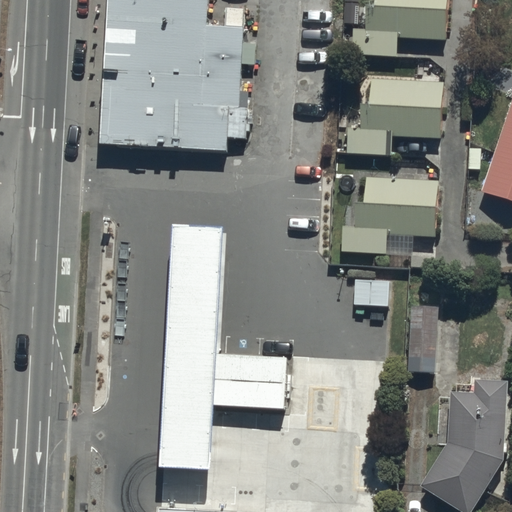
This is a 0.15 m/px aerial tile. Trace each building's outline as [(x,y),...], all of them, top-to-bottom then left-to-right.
[(110,0),(101,146),(242,155),(250,27),(223,25),(224,0),(110,0)] [(450,41),(452,0),(371,0),(369,36),(450,41)] [(445,138),(448,81),(367,77),(364,135),(445,138)] [(511,93),(478,193),(511,204),(511,93)] [(441,179),(361,176),(359,237),(439,239),(441,179)] [(164,479),(215,482),(217,402),(221,351),(228,237),(177,235),(164,479)] [(390,287),(355,287),(355,312),(367,312),(367,317),(374,317),(375,313),(389,313),(390,287)] [(436,382),(439,313),(412,312),(409,381),(436,382)] [(290,356),(221,351),(217,402),(286,408),(290,356)] [(510,379),(453,381),(451,441),(423,487),(465,511),(471,511),(505,458),(510,379)]
